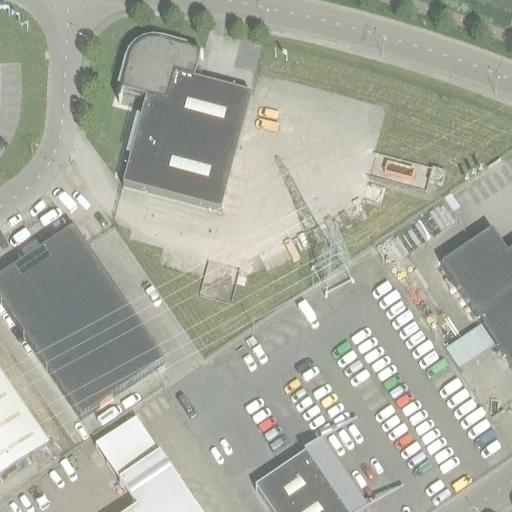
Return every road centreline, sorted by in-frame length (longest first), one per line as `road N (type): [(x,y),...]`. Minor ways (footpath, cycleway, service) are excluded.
road 1 (tertiary): [(511,80),(391,39),(216,0)]
road 2 (unclassified): [(0,208),(33,181),(57,142),(67,0)]
